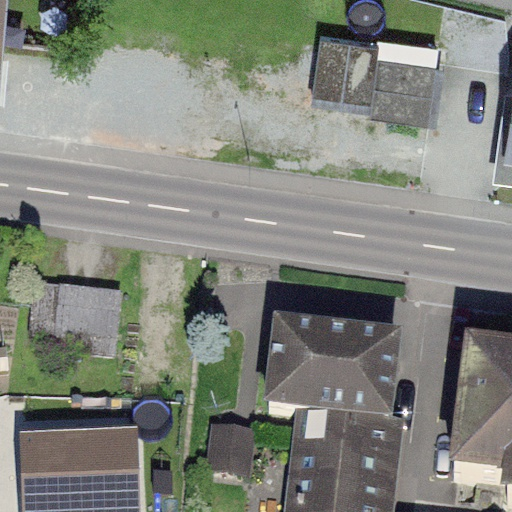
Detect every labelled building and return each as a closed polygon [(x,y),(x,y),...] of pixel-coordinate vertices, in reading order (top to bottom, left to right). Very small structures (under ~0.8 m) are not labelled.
[(315,97),(375,104),(383,44),(323,36),(315,97)] [(440,66),(381,59),(375,104),(373,120),(432,127),(440,66)] [(123,299),(37,292),(33,339),(58,341),(57,355),(118,360),(123,299)] [(399,353),(283,339),(274,416),(309,420),(390,430),(399,353)] [(511,368),(471,364),(458,485),(511,491),(511,507),(511,511),(511,368)] [(380,511),(390,430),(309,420),(298,511),(380,511)] [(218,465),(248,468),(252,438),(221,434),(218,465)] [(28,511),(137,511),(137,492),(136,462),(136,448),(27,452),(28,511)]
